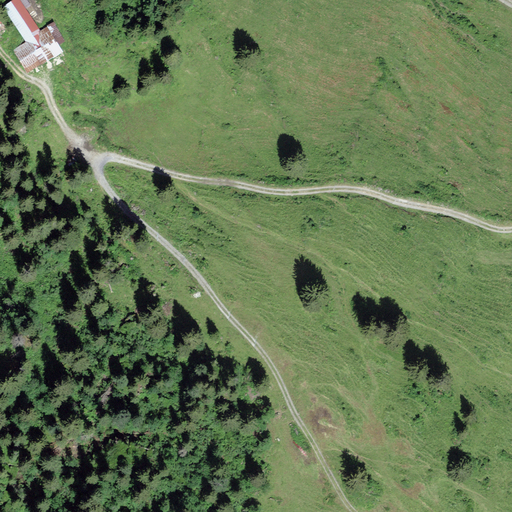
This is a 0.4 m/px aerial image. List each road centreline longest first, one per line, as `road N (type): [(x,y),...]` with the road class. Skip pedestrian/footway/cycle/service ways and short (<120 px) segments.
road 1 (track): [(354,511),(271,367),(189,262),(102,184),(89,158)]
road 2 (track): [(89,158),(281,193),(357,190),(511,231)]
